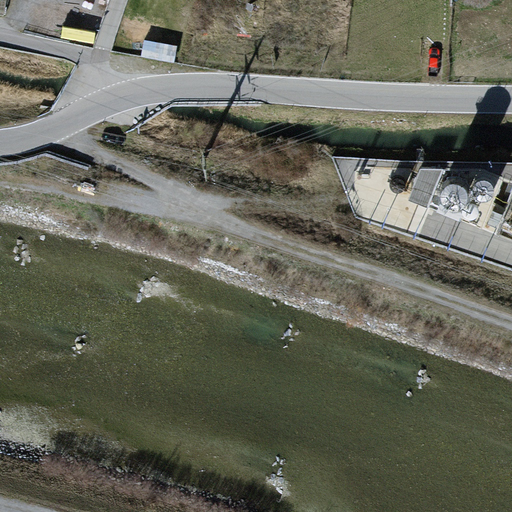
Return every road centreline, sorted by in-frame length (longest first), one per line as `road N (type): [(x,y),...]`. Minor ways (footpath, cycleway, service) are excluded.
road 1 (tertiary): [(109,98),(181,86),(511,99)]
road 2 (track): [(231,224),(511,325)]
road 3 (track): [(61,124),(75,145),(185,189),(231,224)]
